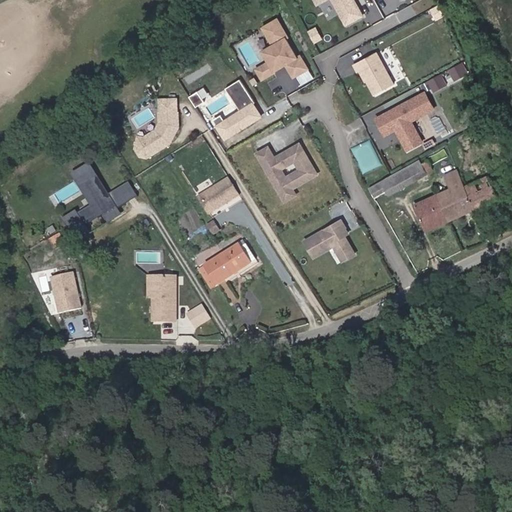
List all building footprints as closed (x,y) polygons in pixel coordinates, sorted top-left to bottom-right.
[(304,0),(307,3),(312,0),(322,0),(325,4),(329,2),(331,5),(326,8),(335,24),(352,15),(343,0),(304,0)] [(262,44),(252,50),(258,61),(246,68),(252,79),(265,71),(264,70),(275,64),(283,77),(298,68),(290,54),(287,56),(275,37),(278,36),(267,18),(252,26),(262,44)] [(366,52),(343,63),(348,73),(351,71),(362,95),(382,85),(366,52)] [(455,73),(449,62),(435,69),(442,81),(455,73)] [(435,84),(429,73),(415,80),(421,92),(435,84)] [(215,138),(251,115),(246,106),(244,107),(242,103),(243,102),(245,101),(230,78),(216,87),(231,110),(215,120),(207,125),(215,138)] [(198,104),(211,93),(205,85),(192,96),(198,104)] [(413,92),(375,112),(384,128),(396,149),(410,141),(399,120),(422,108),(413,92)] [(168,116),(167,103),(150,104),(151,117),(168,116)] [(384,128),(375,112),(364,119),(372,134),(384,128)] [(203,119),(207,125),(215,120),(211,114),(203,119)] [(170,131),(169,115),(168,116),(151,117),(150,117),(151,127),(148,134),(136,141),(130,140),(128,153),(133,160),(140,162),(157,151),(161,142),(164,143),(170,131)] [(371,139),(353,148),(364,172),(383,164),(371,139)] [(307,174),(290,143),(273,153),(274,155),(268,158),(267,156),(265,157),(259,146),(248,153),(272,194),(282,188),(307,174)] [(411,162),(362,189),(367,197),(378,191),(381,195),(418,175),(413,166),(411,162)] [(419,163),(413,166),(418,175),(423,172),(419,163)] [(67,179),(86,211),(91,208),(76,183),(90,175),(86,168),(67,179)] [(416,201),(407,205),(418,228),(427,224),(454,212),(452,208),(463,203),(465,206),(488,197),(479,177),(456,187),(452,180),(449,172),(436,178),(441,189),(416,201)] [(59,226),(71,247),(85,239),(80,230),(93,223),(99,220),(100,222),(114,214),(120,211),(112,196),(104,200),(90,175),(76,183),(91,208),(86,211),(73,218),(59,226)] [(230,197),(219,180),(194,197),(197,202),(193,205),(200,217),(230,197)] [(286,194),(282,188),(272,194),(275,200),(286,194)] [(124,189),(112,196),(120,211),(133,203),(124,189)] [(194,197),(189,200),(193,205),(197,202),(194,197)] [(99,220),(93,223),(98,231),(118,220),(114,214),(100,222),(99,220)] [(57,223),(59,226),(73,218),(71,215),(57,223)] [(332,219),(295,240),(304,256),(324,245),(333,260),(345,253),(334,234),(331,229),(335,227),(336,226),(332,219)] [(216,220),(208,224),(214,234),(221,230),(216,220)] [(211,234),(205,225),(198,229),(204,239),(211,234)] [(240,244),(235,248),(238,254),(244,250),(240,244)] [(201,269),(212,288),(246,266),(252,263),(244,250),(238,254),(235,248),(201,269)] [(201,269),(195,272),(206,291),(212,288),(201,269)] [(55,317),(76,312),(68,276),(46,281),(55,317)] [(173,281),(152,281),(152,302),(152,324),(173,324),(173,281)] [(204,302),(187,313),(197,327),(213,316),(204,302)]
